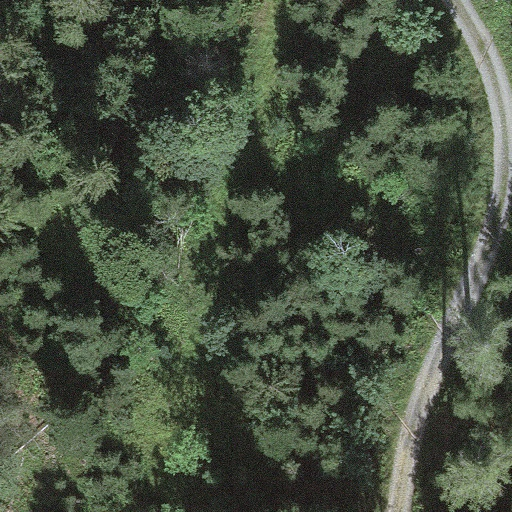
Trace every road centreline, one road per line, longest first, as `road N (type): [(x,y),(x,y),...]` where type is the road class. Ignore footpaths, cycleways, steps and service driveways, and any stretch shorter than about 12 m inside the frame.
road 1 (track): [(399,511),(420,404),(494,230),(508,162),(508,105),(463,0)]
road 2 (track): [(159,511),(261,85),(291,0)]
